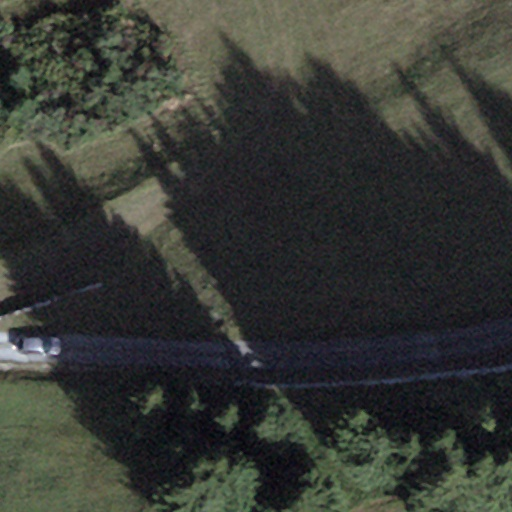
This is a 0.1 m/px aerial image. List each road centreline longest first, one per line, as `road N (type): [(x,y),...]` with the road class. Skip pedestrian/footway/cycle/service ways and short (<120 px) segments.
road 1 (track): [(0,350),(280,364),(441,350),(511,335)]
road 2 (track): [(0,291),(88,249),(208,167)]
